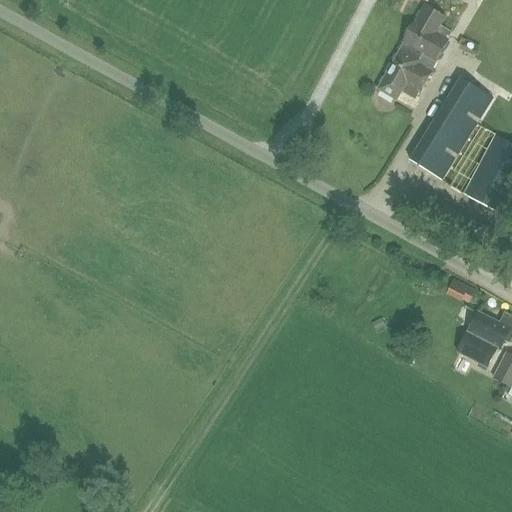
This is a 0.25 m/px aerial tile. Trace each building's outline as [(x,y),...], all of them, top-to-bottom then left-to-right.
[(511,11),(498,6),(496,13),(465,2),(455,28),(504,46),(500,57),(511,61),(511,11)] [(435,68),(432,67),(435,62),(436,63),(452,32),(440,26),(446,16),(424,4),(402,43),(403,44),(400,50),(399,49),(376,87),(396,99),(403,87),(419,97),(435,68)] [(461,78),(411,160),(441,179),(492,97),(461,78)] [(511,149),(495,141),(465,198),(501,216),(511,194),(511,149)] [(469,287),(463,298),(470,301),(475,291),(469,287)] [(511,339),(511,315),(504,312),(499,323),(478,312),(457,351),(487,367),(497,348),(500,349),(505,341),(510,344),(511,339)] [(492,378),(511,388),(511,386),(511,355),(506,352),(492,378)]
